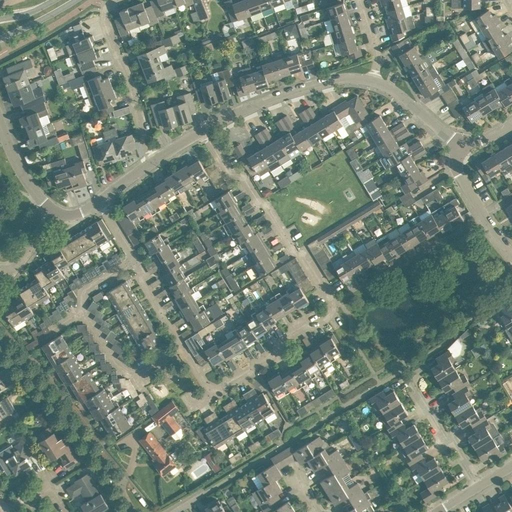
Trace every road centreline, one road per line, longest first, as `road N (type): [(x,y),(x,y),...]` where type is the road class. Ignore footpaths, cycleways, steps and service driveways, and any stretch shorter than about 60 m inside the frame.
road 1 (residential): [(204,132),(228,173),(241,173),(300,253),(333,315),(279,340),(263,360),(216,387),(192,383),(180,352)]
road 2 (residential): [(152,166),(104,13),(115,0)]
road 3 (residential): [(204,132),(320,86),(370,84)]
road 4 (residential): [(180,352),(140,375),(124,373),(81,311)]
road 5 (residential): [(511,255),(460,180),(461,144)]
road 6 (residential): [(478,486),(412,383)]
